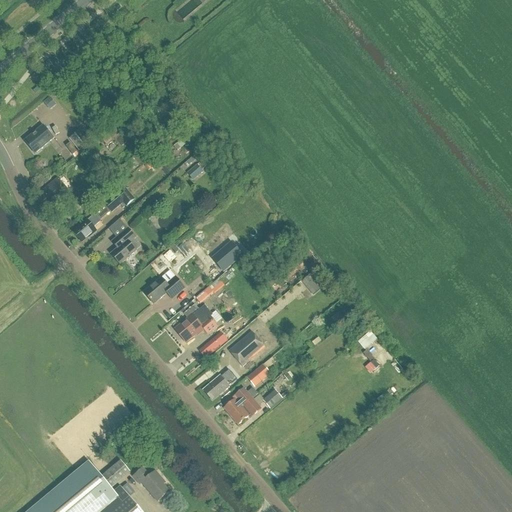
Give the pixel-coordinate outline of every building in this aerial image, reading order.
[(56,105),(50,99),(46,102),(51,109),(56,105)] [(84,135),(81,130),(69,138),(79,151),(103,134),(97,126),(84,135)] [(30,142),(27,144),(35,155),(54,139),(43,127),(28,139),(30,142)] [(70,143),(66,147),(73,156),(77,152),(70,143)] [(96,144),(86,151),(91,157),(101,150),(96,144)] [(197,165),(187,174),(194,181),(203,172),(197,165)] [(44,194),(37,199),(47,211),(55,205),(56,207),(71,195),(58,179),(42,192),(44,194)] [(105,205),(112,213),(123,203),(126,207),(135,200),(124,188),(105,205)] [(81,207),(89,200),(83,194),(75,201),(81,207)] [(95,216),(88,222),(87,220),(79,227),(80,228),(73,234),(82,244),(88,238),(90,238),(97,232),(94,228),(101,222),(95,216)] [(128,229),(112,243),(118,250),(111,255),(120,266),(137,252),(130,244),(136,239),(128,229)] [(232,244),(212,260),(223,273),(242,256),(232,244)] [(165,255),(172,262),(180,255),(173,248),(165,255)] [(176,278),(167,285),(161,279),(144,294),(154,305),(167,294),(172,300),(185,289),(176,278)] [(199,296),(203,301),(221,289),(217,283),(199,296)] [(320,290),(314,283),(307,289),(313,296),(320,290)] [(203,308),(200,311),(195,306),(184,315),(188,320),(175,331),(186,343),(196,334),(197,336),(204,331),(208,335),(217,328),(209,317),(210,316),(203,308)] [(265,348),(252,333),(229,352),(242,367),(260,352),(265,348)] [(214,341),(209,345),(215,352),(219,348),(214,341)] [(246,379),(255,388),(271,374),(263,365),(246,379)] [(221,378),(204,392),(212,401),(229,387),(236,380),(229,371),(221,378)] [(224,410),(231,418),(258,396),(253,391),(249,395),(244,390),(234,398),(236,400),(224,410)] [(275,391),(263,402),(270,410),(283,399),(275,391)] [(231,418),(238,426),(250,416),(252,418),(261,410),(254,401),(259,397),(258,396),(231,418)] [(101,474),(111,486),(130,470),(120,458),(101,474)] [(89,464),(79,472),(62,486),(30,511),(140,511),(121,488),(114,494),(89,464)] [(142,484),(158,503),(169,493),(159,481),(161,479),(155,472),(149,477),(143,469),(133,477),(140,485),(142,484)]
